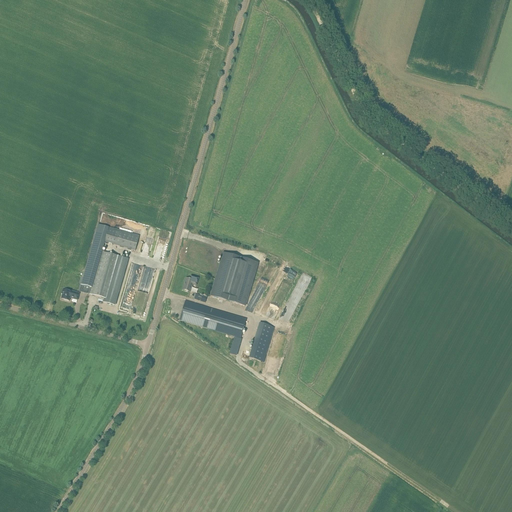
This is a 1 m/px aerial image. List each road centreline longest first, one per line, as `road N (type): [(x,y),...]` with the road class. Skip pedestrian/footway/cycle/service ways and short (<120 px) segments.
road 1 (tertiary): [(147,346),(244,0)]
road 2 (track): [(309,0),(366,114),(511,225)]
road 3 (tertiary): [(55,511),(132,386),(147,346)]
road 4 (unclassified): [(147,346),(0,307)]
